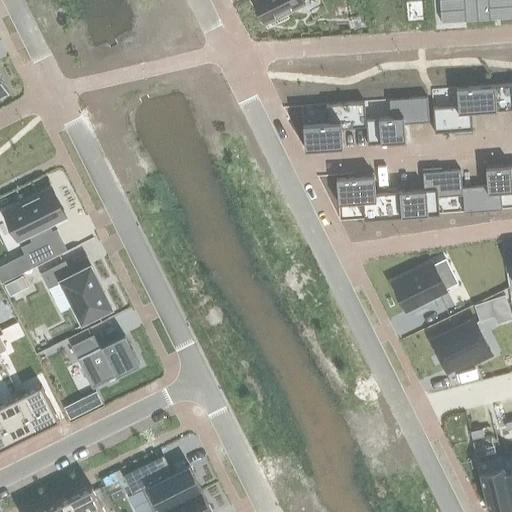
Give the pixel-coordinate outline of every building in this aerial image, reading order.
[(250,0),(263,24),(304,3),(302,0),(250,0)] [(377,0),(378,8),(401,7),(400,0),(377,0)] [(511,83),(493,85),(495,110),(511,108),(511,83)] [(433,107),(432,107),(434,132),(453,131),(472,130),(471,112),(495,110),(493,85),(455,88),(455,89),(457,105),(433,107)] [(390,117),(365,119),(365,126),(367,144),(386,143),(405,141),(403,124),(428,122),(426,97),(388,100),(390,117)] [(327,122),(302,124),(304,149),(323,147),(342,146),(340,128),(365,126),(365,119),(364,102),(364,101),(325,104),(326,105),(327,122)] [(486,185),(461,187),(462,195),(463,212),(501,210),(501,209),(500,192),(511,191),(511,165),(503,167),(485,168),(486,185)] [(423,190),(399,192),(401,217),(438,214),(438,213),(437,197),(462,195),(461,187),(460,170),(441,171),(422,172),(423,190)] [(354,177),(335,179),(337,204),(362,202),(363,219),(363,220),(401,217),(399,192),(375,194),(374,176),(354,177)] [(51,189),(3,213),(17,240),(65,216),(51,189)] [(65,260),(40,273),(47,288),(61,281),(74,306),(69,308),(75,320),(79,317),(81,322),(110,307),(90,265),(72,274),(65,260)] [(432,262),(391,283),(405,311),(446,291),(432,262)] [(504,295),(474,305),(479,320),(494,315),(496,323),(511,318),(504,295)] [(473,320),(431,341),(446,371),(472,359),(474,363),(490,354),(473,320)] [(93,334),(70,345),(91,388),(139,364),(124,334),(99,347),(93,334)] [(40,384),(18,395),(35,431),(58,420),(40,384)] [(18,395),(0,403),(0,413),(14,441),(35,431),(18,395)] [(70,419),(82,413),(77,402),(65,409),(70,419)] [(0,413),(0,448),(14,441),(0,413)] [(472,439),(483,436),(481,429),(470,432),(472,439)] [(501,455),(475,462),(488,511),(511,505),(511,503),(505,471),(501,455)] [(158,457),(122,475),(131,494),(142,489),(153,511),(155,511),(201,489),(188,464),(167,475),(158,457)] [(511,457),(502,460),(505,471),(511,503),(511,457)] [(103,511),(91,487),(69,498),(75,511),(103,511)] [(212,511),(201,489),(155,511),(212,511)] [(75,511),(69,498),(47,509),(48,511),(75,511)]
